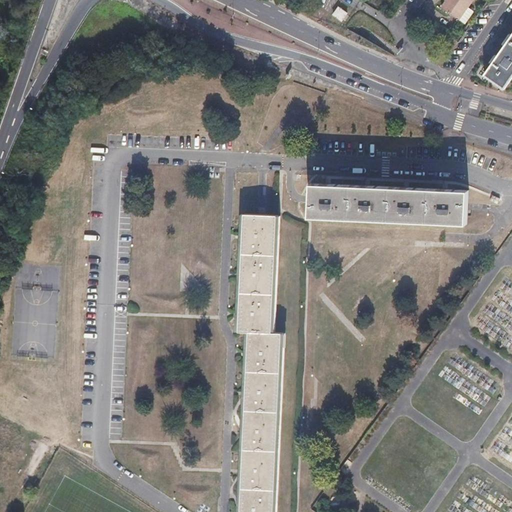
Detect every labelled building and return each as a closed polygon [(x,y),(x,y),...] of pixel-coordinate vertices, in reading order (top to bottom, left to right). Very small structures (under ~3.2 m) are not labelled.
[(473,0),(447,0),(441,9),(458,21),(473,0)] [(338,7),(332,16),(342,22),(347,14),(338,7)] [(511,36),(486,76),(504,89),(511,77),(511,36)] [(328,184),(310,183),(309,202),(309,216),(465,222),(466,208),(467,190),(445,189),(406,187),(367,186),(328,184)] [(500,198),(492,195),(490,201),(498,204),(500,198)] [(271,332),(275,215),(243,214),(238,331),(248,331),(271,332)] [(271,332),(248,331),(239,511),(272,511),(280,333),(271,332)]
